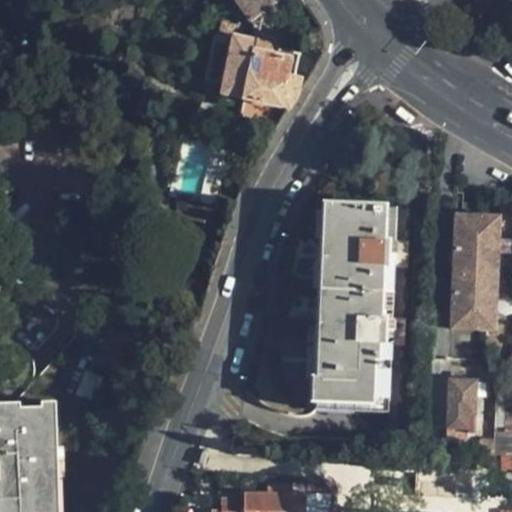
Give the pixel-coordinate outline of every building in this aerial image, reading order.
[(269,11),(268,9),(262,0),(225,0),(244,27),(269,11)] [(262,0),(268,9),(282,0),(262,0)] [(220,22),(217,37),(233,41),(235,36),(237,25),(220,22)] [(323,48),(322,30),(310,32),(312,49),(323,48)] [(303,76),(296,74),(289,72),(291,57),(273,54),(269,45),(265,42),(235,36),(233,41),(225,82),(223,92),(245,97),(260,100),(291,106),(299,93),(303,76)] [(225,82),(233,41),(217,37),(208,78),(225,82)] [(310,77),(323,56),(301,51),(296,74),(303,76),(310,77)] [(306,82),(310,77),(303,76),(299,93),(306,82)] [(241,115),(257,118),(260,100),(245,97),(241,115)] [(280,124),(291,106),(260,100),(257,118),(280,124)] [(392,344),(393,317),(395,268),(396,240),(397,208),(331,206),(326,375),(315,376),(314,403),(390,405),(392,344)] [(493,333),(498,215),(455,214),(449,331),(493,333)] [(409,240),(396,240),(395,268),(408,268),(409,240)] [(406,317),(393,317),(392,344),(403,345),(406,345),(406,317)] [(497,376),(497,401),(511,402),(511,354),(501,376),(497,376)] [(93,401),(103,377),(86,370),(77,395),(93,401)] [(470,420),(476,420),(477,381),(448,380),(446,430),(469,431),(470,420)] [(511,402),(497,401),(495,453),(501,454),(511,454),(511,402)] [(55,511),(52,407),(42,408),(0,409),(0,511),(55,511)] [(501,454),(495,453),(484,453),(484,462),(501,462),(501,454)] [(271,511),(272,510),(289,510),(288,511),(308,511),(308,492),(249,492),(249,498),(223,498),(222,511),(213,511),(212,511),(271,511)]
